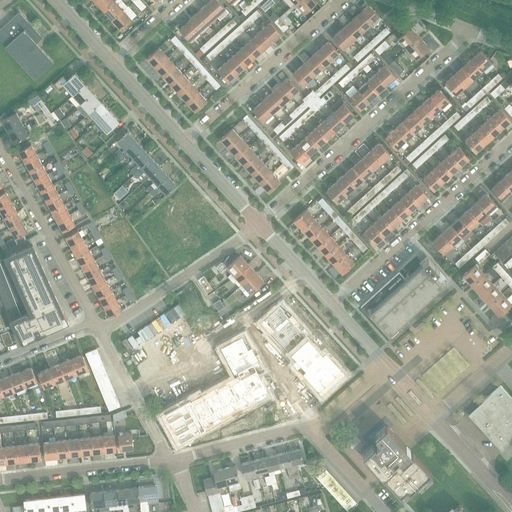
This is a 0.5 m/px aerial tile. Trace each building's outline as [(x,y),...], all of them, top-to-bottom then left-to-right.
[(103,10),(114,1),(113,0),(96,0),(95,1),(103,10)] [(112,19),(122,10),(127,5),(122,0),(114,0),(114,1),(103,10),(112,19)] [(139,0),(133,0),(132,1),(141,10),(145,6),(139,0)] [(209,0),(205,4),(216,16),(225,8),(217,0),(209,0)] [(252,9),(261,1),(260,0),(252,0),(248,4),(252,9)] [(266,0),(260,6),(264,11),(274,2),(272,0),(266,0)] [(314,0),(297,0),(294,3),(303,13),(316,1),(314,0)] [(207,24),(216,16),(205,4),(196,12),(207,24)] [(246,15),(252,9),(248,4),(241,10),(242,11),(238,14),(241,18),(245,14),(246,15)] [(359,13),(369,24),(378,16),(368,5),(359,13)] [(249,16),(253,21),(261,14),(257,9),(249,16)] [(122,10),(112,19),(120,29),(131,19),(122,10)] [(5,46),(34,78),(53,61),(36,42),(42,37),(19,12),(0,28),(0,39),(5,46)] [(198,32),(207,24),(196,12),(187,20),(198,32)] [(360,32),(369,24),(359,13),(350,21),(360,32)] [(144,24),(150,20),(147,14),(140,19),(144,24)] [(224,25),(229,30),(239,20),(236,16),(233,19),(232,18),(224,25)] [(244,29),(253,21),(249,16),(240,24),(244,29)] [(273,21),(282,32),(287,27),(278,17),(273,21)] [(189,41),(198,32),(187,20),(178,28),(189,41)] [(261,29),(272,42),(281,33),(270,21),(261,29)] [(351,40),(360,32),(350,21),(341,29),(351,40)] [(235,37),(244,29),(240,24),(231,32),(235,37)] [(220,38),(229,30),(224,25),(215,33),(220,38)] [(378,34),(382,38),(390,31),(386,26),(378,34)] [(407,48),(419,36),(410,26),(398,37),(407,48)] [(263,50),(272,42),(261,29),(252,38),(263,50)] [(343,48),(351,40),(341,29),(332,37),(343,48)] [(226,45),(235,37),(231,32),(222,40),(226,45)] [(211,46),(220,38),(215,33),(206,41),(211,46)] [(373,46),(382,38),(378,34),(369,42),(373,46)] [(177,46),(181,43),(175,35),(170,39),(177,46)] [(419,36),(407,48),(416,58),(428,46),(419,36)] [(254,58),(263,50),(252,38),(243,46),(254,58)] [(374,49),(379,53),(389,44),(384,39),(374,49)] [(217,53),(226,45),(222,40),(213,48),(217,53)] [(198,57),(211,46),(206,41),(194,53),(198,57)] [(319,49),(329,61),(338,53),(328,41),(319,49)] [(364,54),(373,46),(369,42),(360,50),(364,54)] [(185,55),(190,51),(181,43),(177,46),(185,55)] [(245,66),(254,58),(243,46),(234,54),(245,66)] [(154,67),(167,56),(159,47),(146,58),(154,67)] [(210,59),(217,53),(213,48),(206,54),(210,59)] [(320,69),(329,61),(319,49),(310,57),(320,69)] [(358,61),(364,54),(360,50),(353,56),(358,61)] [(471,58),(482,70),(491,62),(480,50),(471,58)] [(193,64),(198,60),(190,51),(185,55),(193,64)] [(363,59),(367,64),(376,55),(372,51),(363,59)] [(236,74),(245,66),(234,54),(225,62),(236,74)] [(162,76),(175,65),(167,56),(154,67),(162,76)] [(311,77),(320,69),(310,57),(301,65),(311,77)] [(473,78),(482,70),(471,58),(462,66),(473,78)] [(359,72),(367,64),(363,59),(354,67),(359,72)] [(388,64),(398,75),(403,70),(393,59),(388,64)] [(201,73),(206,69),(198,60),(193,64),(201,73)] [(338,70),(342,75),(349,68),(353,65),(348,61),(338,70)] [(227,82),(236,74),(225,62),(216,70),(227,82)] [(376,73),(387,85),(395,76),(385,64),(376,73)] [(171,85),(183,74),(175,65),(162,76),(171,85)] [(302,85),(311,77),(301,65),(292,73),(302,85)] [(464,86),(473,78),(462,66),(453,74),(464,86)] [(350,80),(359,72),(354,67),(345,75),(350,80)] [(209,82),(214,78),(206,69),(201,73),(209,82)] [(333,83),(342,75),(338,70),(329,78),(333,83)] [(491,80),(495,84),(502,77),(498,72),(491,80)] [(73,95),(84,84),(74,73),(67,80),(63,75),(53,84),(59,91),(65,86),(73,95)] [(378,93),(387,85),(376,73),(367,81),(378,93)] [(179,94),(191,83),(183,74),(171,85),(179,94)] [(455,94),(464,86),(453,74),(444,83),(455,94)] [(343,87),(350,80),(345,75),(338,82),(343,87)] [(279,85),(289,97),(298,89),(288,77),(279,85)] [(214,78),(209,82),(216,89),(220,85),(214,78)] [(324,91),(333,83),(329,78),(320,86),(324,91)] [(486,92),(495,84),(491,80),(482,88),(486,92)] [(369,101),(378,93),(367,81),(358,89),(369,101)] [(187,102),(199,92),(191,83),(179,94),(187,102)] [(81,104),(92,93),(84,84),(73,95),(81,104)] [(490,93),(494,97),(504,88),(500,84),(490,93)] [(280,105),(289,97),(279,85),(270,93),(280,105)] [(318,96),(324,91),(320,86),(314,91),(318,96)] [(429,97),(440,108),(449,100),(438,88),(429,97)] [(477,100),(486,92),(482,88),(473,96),(477,100)] [(320,98),(318,96),(314,91),(312,89),(302,99),(304,101),(308,105),(310,107),(310,108),(320,98)] [(360,109),(369,101),(358,89),(349,97),(360,109)] [(322,97),(326,101),(334,94),(329,90),(322,97)] [(199,92),(187,102),(195,111),(207,101),(199,92)] [(89,113),(100,102),(92,93),(81,104),(89,113)] [(271,113),(280,105),(270,93),(261,101),(271,113)] [(478,103),(483,107),(491,100),(486,95),(478,103)] [(470,107),(477,100),(473,96),(466,102),(470,107)] [(308,118),(326,101),(322,97),(320,98),(310,108),(310,107),(304,113),(308,118)] [(431,116),(440,108),(429,97),(420,105),(431,116)] [(59,119),(53,111),(51,113),(41,99),(37,102),(51,121),(48,123),(52,129),(59,124),(56,121),(59,119)] [(263,121),(271,113),(261,101),(252,110),(263,121)] [(302,111),(308,105),(304,101),(298,106),(302,111)] [(97,121),(108,111),(100,102),(89,113),(97,121)] [(334,110),(345,122),(354,114),(343,102),(334,110)] [(474,115),(483,107),(478,103),(470,111),(474,115)] [(422,124),(431,116),(420,105),(411,113),(422,124)] [(293,119),(302,111),(298,106),(289,114),(293,119)] [(53,111),(59,119),(64,115),(59,107),(53,111)] [(491,116),(502,128),(510,120),(500,108),(491,116)] [(336,131),(345,122),(334,110),(325,119),(336,131)] [(108,111),(97,121),(105,131),(100,136),(105,142),(115,133),(111,129),(118,122),(108,111)] [(449,118),(453,122),(461,115),(456,111),(449,118)] [(465,124),(474,115),(470,111),(461,119),(465,124)] [(7,132),(21,124),(15,113),(1,120),(7,132)] [(299,126),(308,118),(304,113),(295,121),(299,126)] [(413,133),(422,124),(411,113),(403,121),(413,133)] [(250,127),(255,123),(248,116),(246,114),(242,118),(250,127)] [(284,127),(293,119),(289,114),(280,123),(284,127)] [(493,136),(502,128),(491,116),(482,124),(493,136)] [(60,121),(66,129),(72,125),(66,117),(60,121)] [(444,131),(453,122),(449,118),(440,126),(444,131)] [(327,139),(336,131),(325,119),(316,127),(327,139)] [(458,130),(465,124),(461,119),(454,125),(458,130)] [(290,134),(299,126),(295,121),(286,129),(290,134)] [(404,141),(413,133),(403,121),(394,129),(404,141)] [(259,136),(263,132),(255,123),(250,127),(259,136)] [(277,133),(284,127),(280,123),(273,129),(277,133)] [(21,124),(7,132),(13,143),(28,135),(21,124)] [(484,144),(493,136),(482,124),(473,132),(484,144)] [(435,139),(444,131),(440,126),(431,134),(435,139)] [(67,131),(73,139),(79,135),(73,127),(67,131)] [(318,147),(327,139),(316,127),(307,135),(318,147)] [(228,148),(240,137),(231,128),(220,139),(228,148)] [(283,140),(290,134),(286,129),(279,135),(283,140)] [(395,149),(404,141),(394,129),(385,137),(395,149)] [(125,151),(135,141),(127,132),(116,141),(125,151)] [(267,145),(271,141),(263,132),(259,136),(267,145)] [(475,152),(484,144),(473,132),(464,141),(475,152)] [(426,147),(435,139),(431,134),(422,142),(426,147)] [(437,141),(441,145),(449,138),(445,134),(437,141)] [(310,155),(318,147),(307,135),(299,143),(310,155)] [(236,157),(248,146),(240,137),(228,148),(236,157)] [(46,149),(51,146),(47,140),(42,143),(46,149)] [(133,159),(143,149),(135,141),(125,151),(133,159)] [(275,154),(279,150),(271,141),(267,145),(275,154)] [(432,153),(441,145),(437,141),(428,149),(432,153)] [(370,150),(381,162),(390,154),(379,142),(370,150)] [(417,155),(426,147),(422,142),(413,150),(417,155)] [(301,163),(310,155),(299,143),(290,151),(301,163)] [(24,161),(36,155),(30,144),(18,151),(24,161)] [(82,149),(88,156),(92,151),(86,145),(82,149)] [(244,166),(256,155),(248,146),(236,157),(244,166)] [(449,154),(460,166),(469,158),(458,146),(449,154)] [(65,156),(66,158),(70,155),(69,154),(71,153),(68,148),(58,154),(61,158),(65,156)] [(116,158),(122,152),(119,148),(114,152),(117,156),(115,158),(116,158)] [(134,174),(151,158),(143,149),(133,159),(137,164),(130,170),(134,174)] [(423,161),(432,153),(428,149),(419,157),(423,161)] [(283,163),(287,159),(279,150),(275,154),(283,163)] [(372,170),(381,162),(370,150),(361,158),(372,170)] [(411,161),(417,155),(413,150),(406,156),(411,161)] [(122,152),(116,158),(118,160),(120,159),(121,160),(126,156),(122,152)] [(451,174),(460,166),(449,154),(440,162),(451,174)] [(29,171),(42,165),(36,155),(24,161),(29,171)] [(252,175),(264,164),(256,155),(244,166),(252,175)] [(417,168),(423,161),(419,157),(412,163),(417,168)] [(148,177),(159,167),(151,158),(134,174),(137,178),(144,172),(148,177)] [(363,178),(372,170),(361,158),(352,167),(363,178)] [(287,159),(283,163),(289,170),(293,166),(287,159)] [(35,181),(62,167),(58,160),(54,163),(57,169),(47,174),(42,165),(29,171),(35,181)] [(442,182),(451,174),(440,162),(432,170),(442,182)] [(260,184),(272,173),(264,164),(252,175),(260,184)] [(390,172),(394,176),(401,169),(397,165),(390,172)] [(62,179),(67,177),(62,167),(35,181),(40,191),(53,184),(49,178),(56,175),(55,174),(59,172),(60,174),(61,173),(64,178),(62,179)] [(156,185),(167,176),(159,167),(148,177),(153,182),(146,188),(149,192),(154,187),(156,185)] [(354,186),(363,178),(352,167),(344,175),(354,186)] [(433,190),(442,182),(432,170),(423,178),(433,190)] [(396,178),(400,183),(408,176),(403,171),(403,172),(396,178)] [(511,191),(511,189),(511,174),(509,171),(500,179),(511,191)] [(385,184),(394,176),(390,172),(381,180),(385,184)] [(272,173),(260,184),(268,192),(280,182),(272,173)] [(345,195),(354,186),(344,175),(335,183),(345,195)] [(167,176),(156,185),(165,194),(176,185),(167,176)] [(68,189),(73,187),(67,177),(62,179),(68,189)] [(391,191),(400,183),(396,178),(387,186),(391,191)] [(502,199),(511,191),(500,179),(491,187),(502,199)] [(376,192),(385,184),(381,180),(372,188),(376,192)] [(336,203),(345,195),(335,183),(326,191),(336,203)] [(46,201),(58,194),(53,184),(40,191),(46,201)] [(408,192),(419,204),(427,195),(417,184),(408,192)] [(382,199),(391,191),(387,186),(378,194),(382,199)] [(154,187),(149,192),(153,196),(158,191),(154,187)] [(179,188),(164,202),(173,212),(188,198),(179,188)] [(367,200),(376,192),(372,188),(363,196),(367,200)] [(0,207),(10,202),(4,191),(0,193),(0,207)] [(410,212),(419,204),(408,192),(399,200),(410,212)] [(476,201),(486,213),(496,205),(485,193),(476,201)] [(51,211),(64,204),(58,194),(46,201),(51,211)] [(373,207),(382,199),(378,194),(369,203),(373,207)] [(79,209),(83,207),(77,196),(73,199),(77,205),(74,207),(76,210),(79,209)] [(358,209),(367,200),(363,196),(354,204),(358,209)] [(324,208),(328,205),(322,197),(318,201),(324,208)] [(188,198),(173,212),(182,221),(197,208),(188,198)] [(401,220),(410,212),(399,200),(390,208),(401,220)] [(478,221),(486,213),(476,201),(467,209),(478,221)] [(0,211),(4,218),(16,212),(10,202),(0,207),(0,211)] [(364,215),(373,207),(369,203),(360,211),(364,215)] [(57,221),(69,214),(64,204),(51,211),(57,221)] [(351,215),(358,209),(354,204),(347,210),(351,215)] [(332,217),(336,214),(328,205),(324,208),(332,217)] [(197,208),(182,221),(190,231),(205,218),(197,208)] [(392,228),(401,220),(390,208),(381,216),(392,228)] [(302,229),(313,218),(305,209),(293,220),(302,229)] [(469,229),(478,221),(467,209),(458,217),(469,229)] [(357,221),(364,215),(360,211),(353,217),(357,221)] [(9,228),(21,222),(16,212),(4,218),(9,228)] [(69,214),(57,221),(63,232),(75,225),(69,214)] [(340,226),(344,222),(336,214),(332,217),(340,226)] [(497,225),(501,229),(511,218),(508,214),(497,225)] [(156,218),(155,218),(159,223),(164,220),(161,215),(156,218)] [(383,236),(392,228),(381,216),(372,224),(383,236)] [(460,237),(469,229),(458,217),(449,225),(460,237)] [(205,218),(190,231),(199,241),(214,227),(205,218)] [(310,238),(321,227),(313,218),(302,229),(310,238)] [(164,220),(159,223),(162,228),(167,225),(164,220)] [(88,238),(98,233),(91,221),(87,224),(92,232),(86,235),(85,233),(81,236),(78,230),(65,237),(71,247),(83,241),(83,240),(88,237),(88,238)] [(15,238),(24,234),(27,232),(21,222),(9,228),(15,238)] [(348,235),(353,231),(344,222),(340,226),(348,235)] [(374,244),(383,236),(372,224),(363,232),(374,244)] [(451,245),(460,237),(449,225),(441,233),(451,245)] [(492,237),(501,229),(497,225),(488,233),(492,237)] [(214,227),(199,241),(208,251),(223,237),(214,227)] [(318,247),(330,236),(321,227),(310,238),(318,247)] [(357,244),(361,240),(353,231),(348,235),(357,244)] [(98,233),(88,238),(89,240),(95,237),(99,244),(103,242),(100,237),(101,237),(98,233)] [(442,253),(451,245),(441,233),(431,241),(442,253)] [(483,245),(492,237),(488,233),(479,241),(483,245)] [(24,234),(15,238),(14,239),(16,244),(26,238),(24,234)] [(326,256),(338,245),(330,236),(318,247),(326,256)] [(175,237),(170,240),(173,245),(178,242),(175,237)] [(361,240),(357,244),(363,251),(367,247),(361,240)] [(510,253),(511,250),(511,246),(506,240),(501,244),(510,253)] [(77,257),(89,251),(83,241),(71,247),(77,257)] [(149,241),(144,244),(148,249),(153,246),(149,241)] [(475,253),(483,245),(479,241),(471,249),(475,253)] [(178,242),(173,245),(176,250),(181,247),(178,242)] [(144,244),(139,247),(143,252),(148,249),(144,244)] [(505,257),(510,253),(501,244),(497,248),(505,257)] [(8,256),(35,313),(28,316),(27,313),(22,315),(0,261),(0,294),(11,321),(22,343),(44,334),(69,322),(58,304),(31,245),(8,256)] [(334,265),(346,254),(338,245),(326,256),(334,265)] [(82,267),(109,253),(105,246),(101,249),(104,254),(94,260),(89,251),(77,257),(82,267)] [(163,248),(152,255),(163,272),(174,265),(163,248)] [(475,257),(479,262),(490,253),(485,248),(475,257)] [(501,261),(505,257),(497,248),(492,252),(501,261)] [(466,261),(475,253),(471,249),(462,257),(466,261)] [(133,251),(128,254),(132,259),(137,256),(133,251)] [(88,277),(100,271),(96,264),(106,259),(107,260),(111,257),(109,253),(82,267),(88,277)] [(185,253),(180,256),(184,261),(189,258),(185,253)] [(346,254),(334,265),(342,273),(354,263),(346,254)] [(152,255),(141,262),(152,279),(163,272),(152,255)] [(230,279),(248,264),(240,255),(227,267),(232,272),(227,276),(230,279)] [(362,305),(360,307),(361,307),(389,338),(402,326),(409,320),(417,312),(427,303),(426,302),(425,300),(423,299),(424,298),(441,282),(440,281),(434,275),(439,270),(428,257),(422,263),(424,265),(422,267),(412,276),(409,279),(406,281),(404,278),(399,272),(398,272),(387,282),(362,305)] [(459,267),(466,261),(462,257),(455,263),(459,267)] [(93,287),(120,272),(116,266),(114,262),(109,264),(113,271),(111,272),(110,271),(102,275),(100,271),(88,277),(93,287)] [(141,262),(129,269),(141,287),(152,279),(141,262)] [(501,275),(505,271),(497,262),(493,266),(501,275)] [(471,285),(484,273),(475,263),(462,274),(471,285)] [(242,284),(256,272),(248,264),(230,279),(233,283),(238,279),(242,284)] [(439,270),(434,275),(440,281),(441,282),(445,279),(446,278),(439,270)] [(510,286),(511,283),(511,278),(505,271),(501,275),(510,286)] [(99,297),(111,290),(107,284),(113,281),(113,280),(117,277),(118,280),(122,277),(120,272),(93,287),(99,297)] [(242,284),(239,287),(243,291),(246,289),(250,293),(264,281),(256,272),(242,284)] [(480,294),(493,283),(484,273),(471,285),(480,294)] [(205,274),(200,279),(207,290),(212,287),(205,274)] [(489,304),(502,293),(493,283),(480,294),(489,304)] [(126,295),(131,292),(127,286),(122,288),(126,295)] [(104,307),(116,300),(124,295),(122,291),(114,296),(111,290),(99,297),(104,307)] [(502,293),(489,304),(498,314),(511,302),(502,293)] [(116,300),(104,307),(110,318),(122,311),(116,300)] [(279,304),(263,318),(273,329),(270,331),(300,363),(297,366),(318,389),(342,368),(325,350),(322,353),(284,310),(284,309),(279,304)] [(0,334),(5,346),(13,343),(8,331),(0,334)] [(190,398),(164,412),(180,441),(206,427),(230,413),(229,410),(267,389),(256,369),(262,366),(251,346),(248,348),(241,335),(220,346),(227,360),(230,358),(241,377),(218,389),(216,386),(191,400),(190,398)] [(85,353),(109,411),(120,406),(96,349),(85,353)] [(424,352),(416,359),(420,364),(429,357),(424,352)] [(70,360),(76,375),(88,370),(82,355),(70,360)] [(65,379),(76,375),(70,360),(59,364),(65,379)] [(55,384),(65,379),(59,364),(48,368),(55,384)] [(19,372),(25,386),(36,381),(30,367),(19,372)] [(43,388),(55,384),(48,368),(37,373),(43,388)] [(14,391),(25,386),(19,372),(8,376),(14,391)] [(0,387),(3,395),(14,391),(8,376),(0,379),(0,387)] [(468,414),(501,451),(511,441),(511,398),(500,385),(480,402),(468,414)] [(58,409),(101,403),(101,397),(57,403),(58,409)] [(48,404),(0,408),(0,415),(48,410),(48,404)] [(112,414),(113,422),(127,417),(124,410),(112,414)] [(377,446),(365,456),(402,497),(403,496),(401,494),(407,489),(410,492),(416,486),(418,488),(419,487),(417,485),(430,474),(431,476),(433,475),(389,427),(377,437),(382,442),(377,446)] [(118,434),(119,450),(132,449),(131,433),(118,434)] [(102,436),(103,452),(116,451),(114,435),(102,436)] [(55,441),(55,436),(49,437),(50,442),(43,442),(44,458),(57,457),(55,441)] [(92,453),(103,452),(102,436),(90,437),(92,453)] [(80,455),(92,453),(90,437),(78,439),(80,455)] [(68,456),(80,455),(78,439),(67,440),(68,456)] [(57,457),(68,456),(67,440),(55,441),(57,457)] [(27,444),(29,460),(41,459),(39,443),(27,444)] [(17,461),(29,460),(27,444),(15,446),(17,461)] [(5,463),(17,461),(15,446),(3,447),(5,463)] [(288,452),(295,477),(300,476),(297,463),(303,462),(300,449),(288,452)] [(290,478),(295,477),(288,452),(276,455),(280,468),(287,466),(290,478)] [(273,469),(280,468),(276,455),(265,458),(268,470),(269,475),(272,483),(277,482),(273,469)] [(256,473),(268,470),(265,458),(253,461),(256,473)] [(244,477),(256,473),(253,461),(241,464),(244,477)] [(316,477),(325,468),(320,464),(311,472),(316,477)] [(223,469),(227,484),(239,481),(235,466),(223,469)] [(320,481),(329,473),(325,468),(316,477),(320,481)] [(221,485),(227,484),(223,469),(213,471),(214,477),(203,480),(207,495),(219,492),(223,491),(221,485)] [(324,486),(333,477),(329,473),(320,481),(324,486)] [(328,490),(337,482),(333,477),(324,486),(328,490)] [(332,495),(341,486),(337,482),(328,490),(332,495)] [(137,487),(139,502),(140,511),(147,511),(147,503),(143,503),(143,501),(157,500),(156,486),(137,487)] [(336,499),(345,491),(341,486),(332,495),(336,499)] [(134,511),(133,502),(139,502),(137,487),(125,489),(127,511),(134,511)] [(123,511),(127,511),(125,489),(113,490),(115,504),(116,504),(116,509),(123,508),(123,511)] [(110,511),(109,505),(115,504),(113,490),(102,491),(104,511),(110,511)] [(99,511),(104,511),(102,491),(89,493),(91,507),(99,506),(99,511)] [(340,504),(349,495),(345,491),(336,499),(340,504)] [(209,500),(220,497),(219,492),(207,495),(209,500)] [(71,495),(73,509),(80,508),(80,511),(85,511),(85,508),(83,493),(71,495)] [(246,496),(249,508),(255,507),(252,494),(246,496)] [(61,510),(73,509),(71,495),(59,496),(61,510)] [(344,508),(353,500),(349,495),(340,504),(344,508)] [(49,511),(61,510),(59,496),(47,497),(49,511)] [(238,511),(249,508),(246,496),(240,497),(241,504),(237,505),(238,511)] [(44,511),(49,511),(47,497),(36,499),(37,511),(44,511)] [(210,506),(222,503),(220,497),(209,500),(210,506)] [(37,511),(36,499),(23,500),(24,505),(25,511),(24,511),(37,511)] [(353,500),(344,508),(347,511),(348,511),(357,504),(353,500)] [(212,511),(223,509),(222,503),(210,506),(212,511)]
